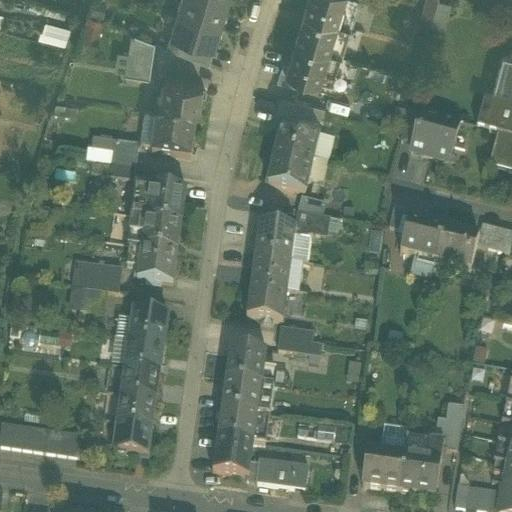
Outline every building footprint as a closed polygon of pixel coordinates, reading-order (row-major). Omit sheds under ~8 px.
[(107,2),(96,0),(93,0),(90,16),(103,19),(107,2)] [(225,0),(179,0),(177,11),(221,24),(228,1),(225,0)] [(306,0),(303,12),(337,22),(344,0),(306,0)] [(344,0),(337,22),(350,26),(357,0),(344,0)] [(423,16),(433,19),(437,0),(424,0),(421,16),(423,16)] [(451,4),(437,0),(433,19),(430,31),(443,34),(451,4)] [(214,48),(221,24),(177,11),(170,35),(178,37),(212,47),(214,48)] [(294,41),(329,51),(337,22),(303,12),(294,41)] [(419,27),(430,31),(433,19),(423,16),(419,27)] [(42,32),(40,31),(38,40),(66,47),(70,29),(45,22),(42,32)] [(350,26),(337,22),(329,51),(340,54),(341,55),(350,26)] [(101,28),(87,24),(84,42),(97,45),(101,28)] [(125,76),(149,79),(154,43),(131,34),(128,53),(125,73),(125,76)] [(174,51),(207,64),(212,47),(178,37),(174,51)] [(320,79),(329,51),(294,41),(285,71),(285,72),(302,77),(319,82),(320,79)] [(329,51),(320,79),(331,82),(340,54),(329,51)] [(125,73),(128,53),(117,52),(114,71),(125,73)] [(489,170),(511,176),(511,58),(503,56),(490,103),(484,102),(476,132),(497,137),(489,170)] [(278,81),(299,88),(302,77),(285,72),(285,71),(281,70),(278,81)] [(158,112),(157,119),(196,124),(202,85),(162,79),(158,112)] [(279,112),(307,118),(310,105),(282,98),(279,112)] [(78,107),(63,105),(61,123),(75,125),(78,107)] [(140,149),(152,150),(157,119),(158,112),(146,110),(140,149)] [(400,146),(412,149),(421,117),(408,114),(400,146)] [(410,156),(449,166),(459,128),(421,117),(412,149),(410,156)] [(277,154),(313,163),(318,140),(321,127),(285,118),(277,154)] [(191,164),(196,124),(157,119),(152,150),(151,158),(191,164)] [(331,143),(318,140),(313,163),(326,166),(331,143)] [(115,146),(92,142),(90,154),(113,157),(115,146)] [(113,157),(111,169),(135,173),(139,149),(115,146),(113,157)] [(85,166),(111,169),(113,157),(90,154),(87,153),(85,166)] [(307,185),(313,163),(277,154),(268,190),(304,199),(307,185)] [(313,163),(307,185),(320,188),(326,166),(313,163)] [(134,186),(135,173),(111,169),(110,182),(134,186)] [(132,221),(146,223),(150,190),(136,188),(132,221)] [(186,195),(150,190),(146,223),(181,228),(186,195)] [(104,198),(88,196),(86,211),(102,213),(104,198)] [(302,202),(298,216),(321,221),(325,208),(302,202)] [(50,212),(35,210),(34,224),(49,225),(50,212)] [(399,234),(400,235),(403,222),(405,213),(394,210),(389,232),(399,234)] [(328,223),(321,221),(298,216),(295,232),(326,238),(328,223)] [(128,250),(129,251),(141,252),(177,257),(181,228),(146,223),(132,221),(128,250)] [(400,235),(399,234),(398,239),(404,241),(409,223),(403,222),(400,235)] [(340,225),(328,223),(326,238),(338,240),(340,225)] [(414,261),(435,266),(444,232),(409,223),(404,241),(400,258),(414,261)] [(255,261),(291,266),(294,242),(295,233),(259,228),(255,261)] [(477,250),(497,256),(502,234),(482,229),(479,241),(477,250)] [(382,234),(367,232),(364,254),(379,256),(382,234)] [(479,241),(444,232),(435,266),(470,275),(477,250),(479,241)] [(511,246),(511,236),(502,234),(497,256),(509,259),(511,246)] [(309,244),(294,242),(291,266),(302,267),(307,268),(309,244)] [(126,271),(138,273),(141,252),(129,251),(126,271)] [(177,257),(141,252),(138,273),(137,285),(172,290),(177,257)] [(378,262),(364,260),(363,273),(377,274),(378,262)] [(255,261),(251,290),(287,295),(291,266),(255,261)] [(413,281),(430,285),(435,266),(414,261),(410,275),(413,281)] [(291,266),(287,295),(298,297),(302,267),(291,266)] [(73,291),(83,293),(86,268),(76,267),(73,291)] [(86,268),(83,293),(106,296),(118,298),(121,273),(86,268)] [(282,328),(287,295),(251,290),(246,323),(282,328)] [(103,319),(106,296),(83,293),(79,316),(103,319)] [(131,323),(128,344),(164,349),(168,321),(132,316),(131,323)] [(128,344),(131,323),(118,321),(115,342),(128,344)] [(280,331),(279,343),(312,347),(313,336),(280,331)] [(389,334),(386,345),(400,348),(402,337),(389,334)] [(72,338),(59,336),(56,350),(70,352),(72,338)] [(110,370),(125,372),(128,344),(115,342),(114,342),(110,370)] [(310,360),(312,347),(279,343),(277,355),(293,357),(310,360)] [(128,344),(125,372),(160,377),(164,349),(128,344)] [(312,347),(310,360),(321,361),(323,349),(312,347)] [(474,350),(472,365),(484,367),(487,353),(474,350)] [(226,384),(261,389),(264,373),(266,356),(230,351),(226,384)] [(310,360),(293,357),(291,371),(308,374),(309,368),(320,370),(321,361),(310,360)] [(361,367),(349,366),(347,386),(359,387),(361,367)] [(125,372),(121,400),(157,405),(160,377),(125,372)] [(276,375),(264,373),(261,389),(273,390),(276,375)] [(222,413),(257,419),(261,389),(226,384),(222,413)] [(273,390),(261,389),(257,419),(269,420),(273,390)] [(121,400),(117,427),(153,432),(157,405),(121,400)] [(445,425),(460,427),(462,410),(447,408),(445,424),(445,425)] [(502,427),(511,429),(511,408),(506,408),(502,427)] [(217,443),(253,448),(254,443),(257,419),(222,413),(217,443)] [(257,419),(254,443),(265,445),(269,420),(257,419)] [(355,446),(369,448),(372,424),(359,422),(355,446)] [(437,423),(433,446),(441,447),(445,425),(445,424),(437,423)] [(442,455),(456,457),(458,439),(460,427),(445,425),(441,447),(440,455),(442,455)] [(149,461),(153,432),(117,427),(114,445),(113,456),(149,461)] [(318,429),(298,427),(296,441),(316,444),(318,429)] [(0,452),(11,454),(14,431),(1,429),(0,437),(0,452)] [(318,429),(316,444),(333,446),(335,432),(318,429)] [(379,458),(404,461),(406,442),(408,432),(383,429),(379,458)] [(11,454),(21,455),(25,433),(14,431),(11,454)] [(335,432),(333,446),(333,448),(349,450),(352,434),(335,432)] [(21,455),(32,457),(35,434),(25,433),(21,455)] [(44,459),(47,436),(35,434),(32,457),(44,458),(44,459)] [(45,458),(56,460),(59,437),(47,436),(44,459),(45,459),(45,458)] [(56,460),(67,462),(70,439),(59,437),(56,460)] [(82,441),(70,439),(67,462),(78,463),(78,464),(79,464),(82,441)] [(406,442),(404,461),(440,466),(442,455),(440,455),(441,447),(433,446),(406,442)] [(248,481),(253,448),(217,443),(213,476),(248,481)] [(495,467),(506,469),(510,449),(497,447),(493,466),(495,467)] [(362,492),(399,497),(404,461),(379,458),(367,456),(362,492)] [(440,466),(404,461),(399,497),(435,502),(440,466)] [(256,489),(305,495),(308,474),(259,467),(256,489)] [(493,478),(504,480),(506,469),(495,467),(493,478)] [(504,480),(502,490),(511,491),(511,470),(506,469),(504,480)] [(454,511),(465,511),(468,492),(457,490),(454,511)] [(511,503),(511,491),(502,490),(500,496),(501,496),(500,502),(511,503)] [(476,511),(479,493),(468,492),(465,511),(476,511)] [(487,511),(490,495),(479,493),(476,511),(487,511)] [(500,496),(490,495),(487,511),(498,511),(500,502),(501,496),(500,496)] [(511,511),(511,503),(500,502),(498,511),(511,511)]
